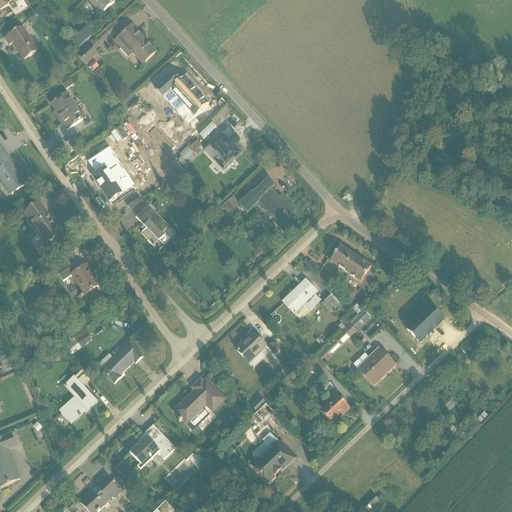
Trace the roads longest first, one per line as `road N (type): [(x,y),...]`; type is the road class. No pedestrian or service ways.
road 1 (residential): [(337,211),(145,0)]
road 2 (residential): [(480,315),(279,511)]
road 3 (track): [(407,0),(413,55),(365,206),(349,220)]
road 4 (residential): [(184,357),(24,511)]
road 5 (residential): [(337,211),(202,340)]
road 6 (residential): [(0,85),(104,238)]
road 7 (residential): [(480,315),(337,211)]
road 8 (residential): [(104,238),(184,357)]
road 9 (residential): [(202,340),(104,238)]
